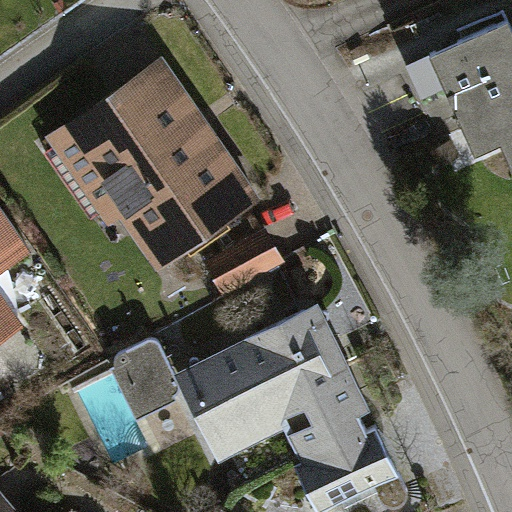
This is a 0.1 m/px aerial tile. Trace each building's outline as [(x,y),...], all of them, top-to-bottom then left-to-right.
[(511,14),(432,47),(475,150),(498,140),(509,166),(511,165),(511,14)] [(165,52),(42,135),(114,241),(127,232),(151,268),(261,194),(165,52)] [(0,202),(0,343),(30,324),(0,278),(0,277),(35,254),(0,202)] [(269,230),(209,262),(226,293),(286,262),(269,230)] [(325,511),(329,511),(402,477),(314,298),(181,362),(225,452),(282,424),(325,511)] [(53,511),(50,507),(43,511),(24,511),(0,482),(0,511),(53,511)]
